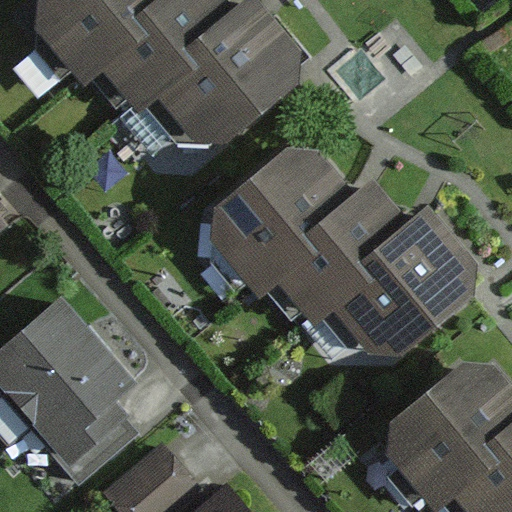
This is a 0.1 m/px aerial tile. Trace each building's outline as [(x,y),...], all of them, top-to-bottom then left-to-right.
[(177,0),(77,0),(36,33),(84,92),(102,78),(136,119),(157,102),(206,163),(309,79),(255,13),(239,26),(218,0),(182,0),(180,2),(177,0)] [(307,160),(205,243),(254,303),(272,288),(306,329),(326,313),(375,373),(479,289),(424,221),(409,234),(374,191),(349,211),(307,160)] [(140,414),(51,314),(0,358),(0,405),(66,479),(140,414)] [(511,511),(511,397),(487,368),(386,450),(434,509),(452,494),(466,511),(511,511)] [(179,511),(194,499),(163,463),(115,504),(121,511),(179,511)] [(233,511),(224,502),(212,511),(233,511)]
